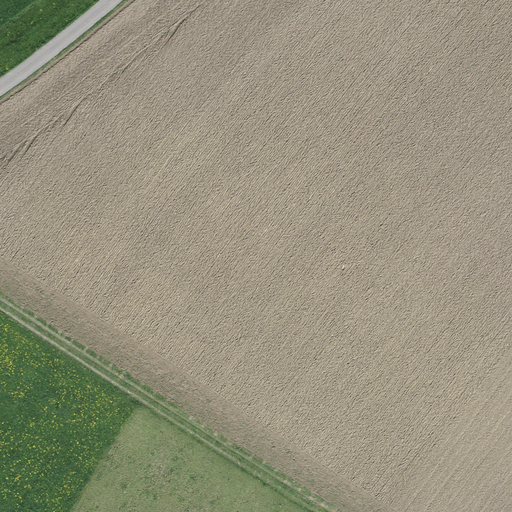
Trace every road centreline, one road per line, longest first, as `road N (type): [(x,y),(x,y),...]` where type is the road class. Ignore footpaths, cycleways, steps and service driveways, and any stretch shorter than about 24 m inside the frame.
road 1 (track): [(0,306),(318,511)]
road 2 (unclassified): [(112,0),(0,85)]
